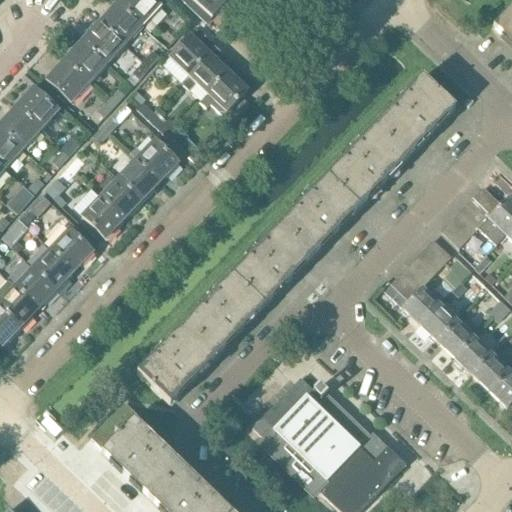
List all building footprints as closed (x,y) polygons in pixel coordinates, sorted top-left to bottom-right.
[(121,0),(116,6),(142,30),(160,10),(149,0),(121,0)] [(188,0),(183,6),(205,26),(206,26),(211,21),(188,0)] [(188,0),(211,21),(227,3),(224,0),(188,0)] [(142,30),(116,6),(98,25),(124,49),(142,30)] [(511,50),(511,8),(491,31),(511,50)] [(124,49),(98,25),(80,44),(107,68),(124,49)] [(168,62),(162,68),(181,87),(187,80),(209,57),(189,38),(168,61),(168,62)] [(107,68),(80,44),(63,63),(89,87),(107,68)] [(142,65),(149,71),(159,60),(152,54),(142,65)] [(205,97),(227,75),(209,57),(187,80),(181,87),(190,95),(196,88),(205,97)] [(89,87),(63,63),(45,83),(71,107),(89,87)] [(142,65),(132,76),(139,82),(149,71),(142,65)] [(227,75),(205,97),(225,116),(247,94),(227,75)] [(373,129),(407,161),(454,112),(421,80),(373,129)] [(14,110),(41,134),(59,114),(33,90),(14,110)] [(107,104),(114,110),(124,99),(117,92),(107,104)] [(127,104),(147,122),(153,115),(143,105),(134,96),(127,104)] [(114,110),(107,104),(97,115),(104,121),(114,110)] [(41,134),(14,110),(0,125),(0,131),(23,153),(41,134)] [(153,115),(147,122),(166,141),(176,130),(168,122),(165,126),(154,116),(153,115)] [(102,131),(109,138),(119,127),(111,120),(102,131)] [(407,161),(373,129),(326,179),(359,211),(407,161)] [(166,141),(177,151),(187,140),(176,130),(166,141)] [(23,153),(0,131),(0,167),(5,172),(23,153)] [(91,143),(98,149),(109,138),(102,131),(91,143)] [(62,153),(69,160),(79,149),(71,143),(62,153)] [(134,162),(159,186),(178,166),(153,143),(134,162)] [(69,160),(62,153),(51,165),(59,171),(69,160)] [(67,169),(74,176),(84,165),(77,159),(67,169)] [(159,186),(134,162),(116,181),(141,205),(159,186)] [(74,176),(67,169),(56,181),(63,187),(74,176)] [(359,211),(326,179),(278,228),(312,260),(359,211)] [(27,192),(34,198),(44,187),(36,181),(27,192)] [(141,205),(116,181),(98,200),(123,223),(141,205)] [(57,182),(45,194),(53,202),(64,190),(57,182)] [(34,198),(27,192),(16,203),(24,210),(34,198)] [(492,216),(500,208),(483,192),(475,200),(492,216)] [(123,223),(98,200),(80,219),(104,243),(123,223)] [(492,216),(475,200),(466,209),(484,225),(487,223),(486,222),(492,216)] [(511,206),(506,201),(500,208),(492,216),(486,222),(487,223),(504,240),(511,231),(511,206)] [(458,217),(476,234),(484,225),(466,209),(458,217)] [(28,212),(18,223),(25,230),(35,218),(29,213),(28,212)] [(450,226),(467,243),(476,234),(458,217),(450,226)] [(0,221),(0,236),(9,226),(2,220),(0,221)] [(18,223),(10,232),(20,241),(28,232),(25,230),(18,223)] [(458,252),(467,243),(450,226),(441,235),(458,252)] [(312,260),(278,228),(231,277),(264,309),(312,260)] [(49,251),(74,275),(92,256),(68,232),(49,251)] [(424,253),(441,270),(450,261),(432,244),(424,253)] [(74,275),(49,251),(31,270),(56,294),(74,275)] [(441,270),(424,253),(415,261),(433,279),(441,270)] [(474,272),(486,259),(480,254),(468,266),(474,272)] [(486,259),(474,272),(479,276),(491,264),(486,259)] [(433,279),(415,261),(407,270),(425,287),(433,279)] [(56,294),(31,270),(13,289),(38,312),(56,294)] [(425,287),(407,270),(399,279),(416,295),(421,290),(422,290),(425,287)] [(488,276),(483,281),(491,288),(495,283),(488,276)] [(264,309),(231,277),(183,327),(217,359),(264,309)] [(416,295),(399,279),(390,288),(407,304),(416,295)] [(38,312),(13,289),(6,283),(0,289),(0,312),(20,331),(38,312)] [(460,286),(452,295),(457,301),(466,292),(460,286)] [(390,288),(383,295),(400,312),(401,311),(407,304),(390,288)] [(508,305),(511,300),(511,289),(503,300),(508,305)] [(419,328),(439,307),(422,290),(421,290),(416,295),(407,304),(401,311),(419,328)] [(492,321),(505,308),(499,303),(487,316),(492,321)] [(439,307),(419,328),(436,345),(456,324),(439,307)] [(497,326),(510,313),(505,308),(492,321),(497,326)] [(0,349),(1,351),(20,331),(0,312),(0,349)] [(456,324),(436,345),(454,362),(474,341),(456,324)] [(217,359),(183,327),(136,376),(169,408),(217,359)] [(474,341),(454,362),(472,379),(492,358),(474,341)] [(492,358),(472,379),(489,395),(509,374),(492,358)] [(511,376),(509,374),(489,395),(506,412),(511,405),(511,376)] [(299,382),(261,423),(252,432),(263,443),(258,448),(313,500),(318,495),(335,511),(362,511),(405,468),(386,450),(383,453),(325,397),(323,398),(316,392),(313,396),(299,382)] [(102,453),(133,423),(137,419),(124,406),(90,441),(102,453)] [(133,423),(102,453),(100,455),(149,503),(182,470),(171,460),(133,423)] [(225,511),(182,470),(149,503),(158,511),(225,511)]
